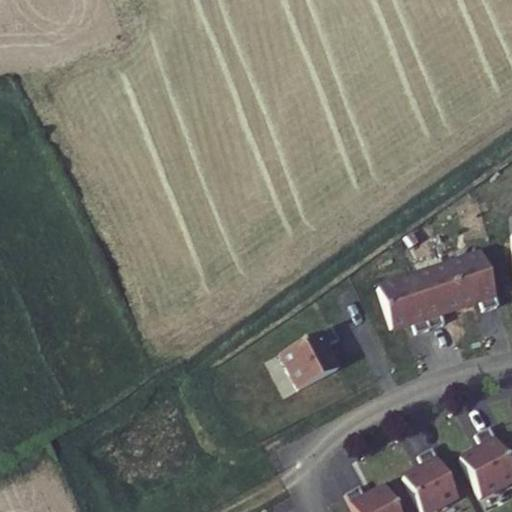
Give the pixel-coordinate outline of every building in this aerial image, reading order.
[(482,256),(445,267),(458,308),(478,302),(482,312),(497,307),(482,256)] [(445,267),(411,278),(428,330),(443,326),(439,315),(458,308),(445,267)] [(414,335),(428,330),(411,278),(376,290),(389,331),(411,325),(414,335)] [(298,394),(339,372),(327,350),(339,345),(332,331),(280,358),(298,394)] [(457,460),(478,499),(511,480),(511,478),(487,432),(473,439),(478,448),(457,460)] [(399,481),(415,511),(434,511),(455,501),(429,453),(415,460),(420,470),(399,481)] [(351,511),(392,511),(382,491),(363,500),(358,491),(344,498),(351,511)]
